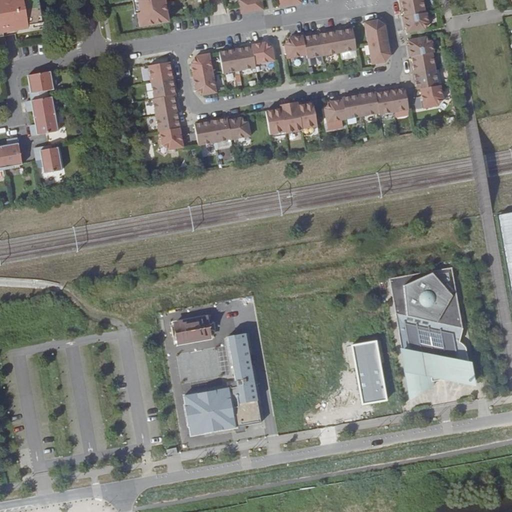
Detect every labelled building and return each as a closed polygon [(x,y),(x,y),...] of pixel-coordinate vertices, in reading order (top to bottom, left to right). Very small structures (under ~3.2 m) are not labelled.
[(0,0),(0,32),(3,32),(28,28),(27,26),(32,25),(42,23),(38,0),(0,0)] [(137,0),(139,4),(137,5),(138,13),(137,13),(137,14),(139,27),(168,22),(167,19),(164,1),(166,0),(137,0)] [(223,0),(213,0),(215,12),(224,11),(223,0)] [(246,0),(238,0),(240,9),(241,14),(249,12),(246,0)] [(246,0),(249,12),(256,11),(253,0),(246,0)] [(261,0),(253,0),(256,11),(263,10),(261,0)] [(421,0),(401,0),(399,0),(400,8),(402,8),(402,11),(403,16),(424,13),(421,0)] [(403,16),(402,17),(403,24),(405,24),(405,27),(406,33),(424,30),(428,24),(426,13),(424,13),(403,16)] [(364,25),(367,43),(387,40),(384,25),(377,20),(364,23),(364,25)] [(343,29),(335,30),(339,53),(356,50),(355,46),(352,28),(346,29),(343,30),(343,29)] [(325,33),(319,34),(323,56),(339,53),(335,30),(328,31),(328,33),(325,33)] [(17,34),(7,34),(9,60),(18,59),(17,34)] [(310,34),(303,36),(306,55),(307,59),(323,56),(319,34),(314,35),(310,36),(310,34)] [(289,38),(284,45),(287,59),(306,55),(303,36),(289,38)] [(409,49),(408,49),(409,57),(411,57),(431,53),(433,53),(431,41),(425,37),(408,40),(409,46),(409,49)] [(387,40),(367,43),(371,65),(385,62),(389,55),(387,40)] [(251,45),(252,46),(255,64),(274,61),(272,47),(265,43),(251,45)] [(20,56),(35,56),(34,46),(20,46),(20,56)] [(235,48),(239,71),(255,68),(255,64),(252,46),(246,47),(243,48),(243,46),(235,48)] [(224,51),(219,52),(222,72),(223,74),(239,71),(235,48),(227,49),(228,51),(224,51)] [(431,53),(411,57),(412,62),(412,66),(411,66),(412,73),(434,69),(431,53)] [(191,63),(193,77),(213,74),(209,54),(196,56),(191,63)] [(148,66),(151,82),(174,78),(172,71),(171,71),(170,68),(169,62),(148,66)] [(434,69),(412,73),(413,81),(415,81),(415,84),(417,89),(420,89),(437,86),(434,69)] [(28,91),(30,101),(46,98),(45,91),(52,90),(48,72),(26,76),(27,86),(30,86),(31,91),(28,91)] [(213,74),(193,77),(195,90),(202,95),(216,93),(213,74)] [(174,78),(151,82),(154,99),(174,95),(175,95),(174,89),(173,86),(175,86),(174,78)] [(439,85),(420,89),(423,108),(437,106),(442,99),(439,85)] [(397,88),(390,89),(393,112),(408,110),(405,91),(404,88),(401,89),(397,89),(397,88)] [(379,93),(375,94),(378,114),(379,115),(393,112),(390,89),(382,91),(382,92),(379,93)] [(366,92),(358,93),(362,117),(378,114),(375,94),(375,92),(369,93),(366,93),(366,92)] [(342,98),(342,100),(346,119),(362,117),(358,93),(350,95),(351,96),(347,97),(342,98)] [(154,99),(152,99),(155,115),(178,111),(177,104),(175,104),(175,101),(174,95),(154,99)] [(411,99),(414,110),(423,108),(420,96),(411,99)] [(32,111),(31,111),(32,118),(55,114),(53,105),(51,106),(50,97),(46,98),(30,101),(24,102),(26,110),(32,108),(32,111)] [(346,119),(342,100),(329,102),(324,109),(326,123),(346,119)] [(298,106),(302,130),(317,128),(313,105),(313,103),(298,106)] [(297,106),(280,109),(285,133),(285,135),(302,132),(302,130),(298,106),(297,106)] [(266,113),(270,136),(285,133),(280,109),(265,111),(266,113)] [(178,119),(179,119),(178,111),(155,115),(158,132),(159,131),(179,128),(178,122),(178,119)] [(55,114),(32,118),(33,125),(35,125),(35,128),(29,129),(30,137),(56,132),(55,123),(57,123),(55,114)] [(218,119),(210,120),(214,143),(231,140),(227,120),(227,118),(221,119),(218,120),(218,119)] [(240,118),(227,120),(231,140),(250,136),(247,123),(240,118)] [(199,123),(194,124),(194,125),(198,146),(214,143),(210,120),(202,121),(203,123),(199,123)] [(179,128),(159,131),(162,145),(169,150),(183,147),(179,128)] [(7,144),(0,146),(4,170),(14,168),(13,166),(22,165),(22,163),(17,139),(9,140),(10,144),(7,144)] [(48,146),(33,148),(34,157),(39,156),(42,174),(60,171),(56,148),(49,149),(48,146)] [(394,279),(400,316),(408,317),(438,323),(462,328),(451,268),(394,279)] [(406,351),(468,364),(466,348),(462,346),(460,344),(459,341),(462,328),(438,323),(408,317),(400,316),(406,351)] [(211,319),(175,326),(178,344),(214,337),(211,319)] [(229,388),(183,396),(184,405),(183,406),(187,427),(188,426),(190,436),(236,428),(261,423),(257,400),(245,333),(227,337),(236,386),(229,388)] [(353,347),(363,404),(385,400),(375,343),(353,347)] [(472,385),(469,364),(468,364),(406,351),(409,373),(413,398),(420,393),(426,389),(433,386),(441,384),(450,382),(458,382),(464,383),(472,385)]
